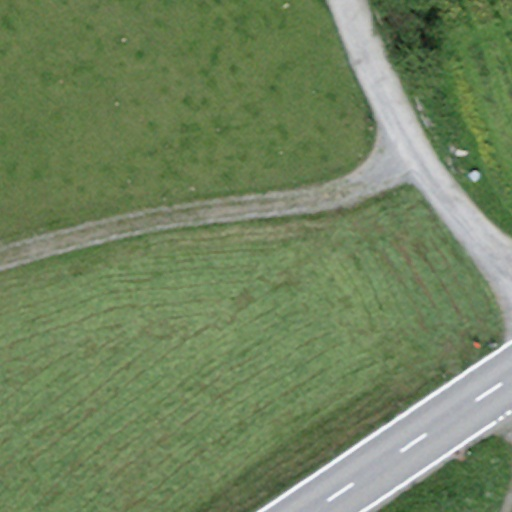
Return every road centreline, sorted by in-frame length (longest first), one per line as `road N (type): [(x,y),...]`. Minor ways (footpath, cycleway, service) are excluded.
road 1 (track): [(435,198),(147,240),(0,284)]
road 2 (secondary): [(351,511),(511,399)]
